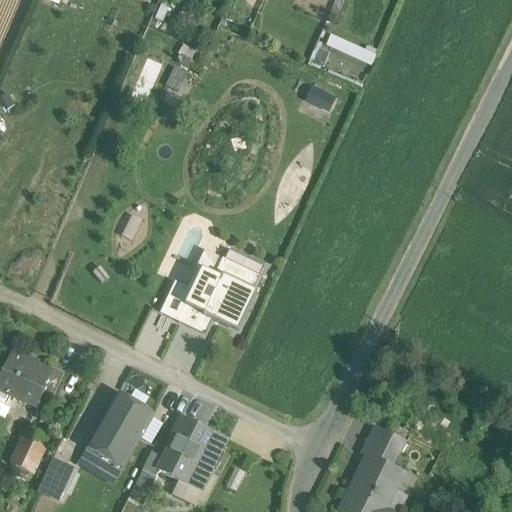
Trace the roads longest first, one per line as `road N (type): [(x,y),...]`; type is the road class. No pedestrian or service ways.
road 1 (unclassified): [(318,448),(511,61)]
road 2 (residential): [(318,448),(0,297)]
